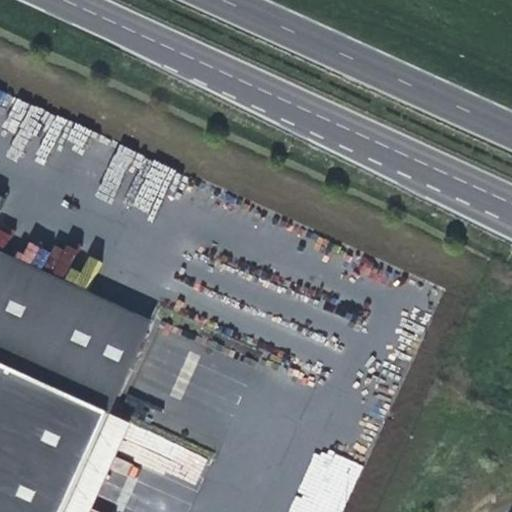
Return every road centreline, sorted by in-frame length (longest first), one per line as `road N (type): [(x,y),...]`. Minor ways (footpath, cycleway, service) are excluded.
road 1 (unclassified): [(226,73),(511,226)]
road 2 (primary): [(511,131),(221,0)]
road 3 (primary): [(226,73),(511,204)]
road 4 (primary): [(62,0),(226,73)]
